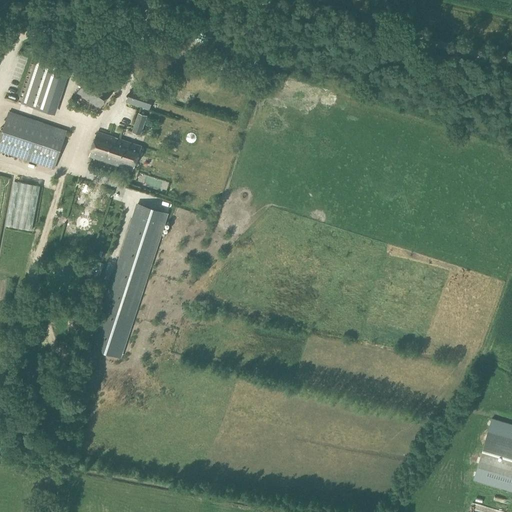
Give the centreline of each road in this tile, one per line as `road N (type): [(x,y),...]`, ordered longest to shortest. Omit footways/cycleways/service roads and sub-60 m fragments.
road 1 (track): [(511,65),(247,0)]
road 2 (track): [(119,0),(46,31),(0,35)]
